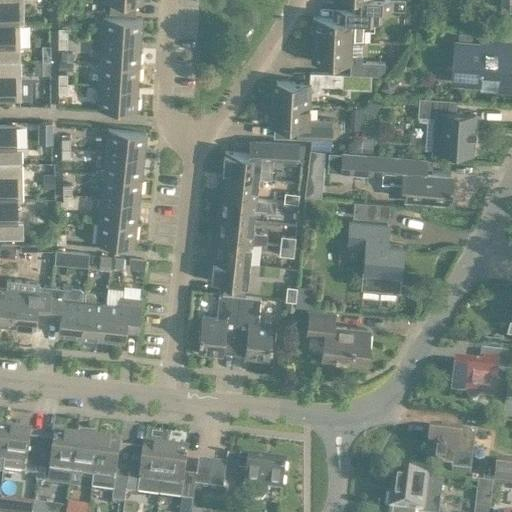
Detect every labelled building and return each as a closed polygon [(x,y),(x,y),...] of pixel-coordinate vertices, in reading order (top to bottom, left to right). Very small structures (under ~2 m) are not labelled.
[(22,22),(21,0),(0,0),(0,22),(18,22),(22,22)] [(108,0),(108,10),(133,12),(133,0),(108,0)] [(351,5),(344,5),(330,4),(329,15),(311,14),(310,36),(351,38),(360,39),(361,25),(362,25),(372,26),(372,18),(379,19),(379,7),(368,6),(351,5)] [(140,16),(102,14),(100,37),(138,40),(140,16)] [(0,59),(18,59),(18,22),(0,22),(0,59)] [(57,24),(57,35),(66,34),(66,24),(57,24)] [(511,51),(511,43),(511,34),(476,32),(476,37),(471,37),(472,25),(457,25),(456,35),(452,35),(449,81),(476,83),(476,86),(511,89),(511,51)] [(57,44),(66,44),(66,34),(57,35),(57,44)] [(348,60),(348,71),(382,73),(382,60),(360,59),(360,52),(350,52),(351,38),(310,36),(309,59),(348,60)] [(138,40),(100,37),(99,60),(137,63),(138,40)] [(72,50),(59,49),(58,57),(71,58),(72,50)] [(49,70),(49,58),(48,58),(41,58),(34,58),(34,70),(49,70)] [(57,58),(57,67),(70,68),(71,59),(57,58)] [(0,96),(19,97),(30,96),(29,74),(18,74),(18,59),(0,59),(0,96)] [(99,60),(97,83),(136,85),(137,63),(99,60)] [(269,78),(268,100),(307,102),(308,89),(318,89),(319,83),(340,84),(340,71),(308,69),(307,80),(269,78)] [(57,70),(57,80),(66,80),(66,70),(57,70)] [(384,74),(378,85),(389,91),(395,80),(384,74)] [(66,80),(57,80),(57,90),(66,90),(66,80)] [(134,109),(136,85),(97,83),(96,106),(134,109)] [(371,91),(362,105),(371,112),(381,98),(371,91)] [(433,114),(431,148),(471,151),(473,111),(453,110),(454,97),(417,95),(416,113),(433,114)] [(293,135),(305,135),(329,136),(330,123),(317,123),(317,116),(307,116),(307,102),(268,100),(266,123),(271,123),(271,133),(293,135)] [(50,120),(40,120),(40,131),(50,131),(50,120)] [(0,160),(20,160),(20,145),(14,145),(13,122),(0,122),(0,160)] [(360,137),(360,144),(371,145),(372,125),(361,124),(360,137)] [(106,126),(104,149),(142,153),(144,130),(106,126)] [(69,134),(59,134),(60,144),(69,144),(69,134)] [(348,136),(347,147),(359,147),(360,144),(360,137),(348,136)] [(247,151),(223,149),(221,171),(256,175),(268,176),(271,154),(294,155),(295,141),(265,139),(247,138),(247,151)] [(295,141),(294,155),(301,155),(303,141),(295,141)] [(69,154),(69,144),(60,144),(60,154),(69,154)] [(101,172),(139,176),(142,153),(104,149),(101,172)] [(340,150),(338,169),(380,172),(380,178),(386,179),(385,192),(403,194),(447,198),(449,170),(430,169),(430,157),(407,155),(340,150)] [(0,197),(20,197),(20,160),(0,160),(0,197)] [(41,185),(53,184),(53,171),(40,171),(41,185)] [(254,196),(256,175),(221,171),(218,192),(254,196)] [(101,172),(99,195),(137,199),(139,176),(101,172)] [(306,178),(305,190),(320,192),(321,179),(306,178)] [(61,191),(71,190),(70,180),(60,181),(61,191)] [(283,188),(282,199),(296,201),(297,190),(283,188)] [(71,200),(71,190),(61,191),(62,200),(71,200)] [(295,210),(295,208),(296,201),(282,199),(264,197),(254,196),(218,192),(216,214),(252,218),(253,206),(263,207),(264,206),(295,210)] [(135,221),(137,199),(99,195),(96,217),(135,221)] [(0,235),(21,235),(21,219),(15,219),(14,198),(20,198),(20,197),(0,197),(0,235)] [(216,214),(214,235),(249,239),(250,238),(265,239),(266,229),(251,228),(252,218),(216,214)] [(132,245),(135,221),(96,217),(94,241),(132,245)] [(348,218),(346,242),(364,244),(360,284),(396,287),(397,270),(398,270),(400,243),(383,242),(385,222),(348,218)] [(43,237),(49,240),(54,237),(54,231),(48,228),(43,231),(43,237)] [(63,240),(63,230),(54,230),(55,241),(63,240)] [(277,250),(292,252),(294,232),(279,231),(277,250)] [(214,235),(211,257),(247,261),(249,239),(214,235)] [(0,252),(13,253),(14,239),(0,239),(0,252)] [(108,266),(109,262),(109,252),(98,250),(97,264),(108,266)] [(123,254),(109,252),(109,262),(122,264),(123,254)] [(128,256),(127,264),(142,265),(143,258),(130,256),(128,256)] [(245,283),(247,261),(211,257),(209,279),(222,280),(221,291),(238,293),(244,293),(244,283),(245,283)] [(4,286),(0,285),(0,321),(11,322),(14,287),(15,278),(5,277),(4,286)] [(15,278),(14,287),(11,322),(33,325),(34,313),(46,314),(49,284),(37,282),(37,280),(15,278)] [(283,296),(294,297),(296,283),(285,282),(283,296)] [(78,333),(82,298),(83,289),(80,289),(77,285),(68,284),(66,286),(49,284),(46,314),(58,315),(56,331),(78,333)] [(83,289),(82,298),(78,333),(100,336),(104,301),(93,299),(93,293),(90,290),(83,289)] [(231,350),(238,293),(221,291),(217,291),(214,314),(201,313),(199,330),(197,330),(196,336),(198,336),(197,349),(219,351),(219,349),(231,350)] [(115,302),(104,301),(100,336),(122,338),(123,327),(135,329),(139,294),(120,292),(116,296),(115,302)] [(244,293),(238,293),(231,350),(243,351),(243,354),(265,356),(267,343),(269,343),(269,338),(267,338),(269,320),(256,319),(258,295),(244,293)] [(293,298),(285,298),(284,306),(292,307),(293,298)] [(322,333),(320,357),(364,361),(367,328),(331,324),(332,310),(307,307),(305,332),(322,333)] [(283,326),(274,325),(272,341),(281,342),(283,326)] [(450,391),(465,392),(465,394),(465,395),(466,397),(467,398),(468,399),(469,400),(470,400),(472,401),(473,401),(475,400),(476,400),(477,399),(478,398),(479,397),(480,395),(480,394),(493,395),(496,371),(509,372),(511,354),(480,350),(478,364),(449,361),(449,364),(445,363),(443,378),(447,378),(447,383),(450,383),(450,391)] [(511,388),(505,388),(501,416),(511,417),(511,388)] [(472,453),(475,432),(429,426),(426,449),(427,449),(425,463),(443,465),(443,464),(450,465),(450,469),(470,471),(472,453)] [(27,450),(29,431),(7,428),(2,464),(1,471),(23,474),(23,475),(35,476),(38,458),(39,451),(27,450)] [(68,487),(75,436),(53,433),(49,459),(38,458),(35,476),(34,483),(56,486),(68,487)] [(75,436),(68,487),(78,489),(80,477),(91,478),(97,439),(94,438),(95,436),(93,434),(86,433),(84,434),(83,437),(75,436)] [(110,501),(123,503),(124,495),(124,493),(127,470),(115,468),(119,442),(97,439),(91,478),(90,490),(111,493),(112,493),(110,501)] [(127,468),(127,470),(124,493),(136,495),(157,497),(159,486),(164,446),(142,443),(139,469),(127,468)] [(164,446),(159,486),(157,497),(179,500),(177,511),(189,511),(191,502),(194,477),(183,475),(186,449),(164,446)] [(245,471),(243,486),(241,495),(245,500),(261,502),(266,499),(267,489),(280,491),(284,461),(247,456),(247,457),(238,456),(236,470),(245,471)] [(221,490),(225,464),(197,460),(193,486),(221,490)] [(511,461),(495,460),(492,481),(511,483),(511,461)] [(389,506),(388,510),(391,510),(391,511),(437,511),(439,504),(441,484),(425,481),(425,483),(397,479),(392,479),(390,492),(390,497),(389,506)] [(14,501),(12,511),(29,511),(31,504),(31,503),(14,501)]
